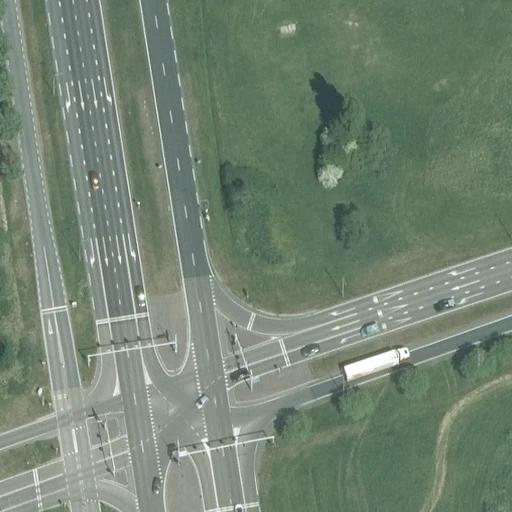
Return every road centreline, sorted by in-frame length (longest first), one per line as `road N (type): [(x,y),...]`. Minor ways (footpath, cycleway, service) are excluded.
road 1 (unclassified): [(70,416),(5,0)]
road 2 (primary): [(72,0),(133,397)]
road 3 (primary): [(219,426),(511,323)]
road 4 (primary): [(194,262),(153,0)]
road 5 (primary): [(511,271),(333,329)]
road 6 (primary): [(333,329),(251,326),(231,313),(194,262)]
road 7 (primary): [(333,329),(211,370)]
